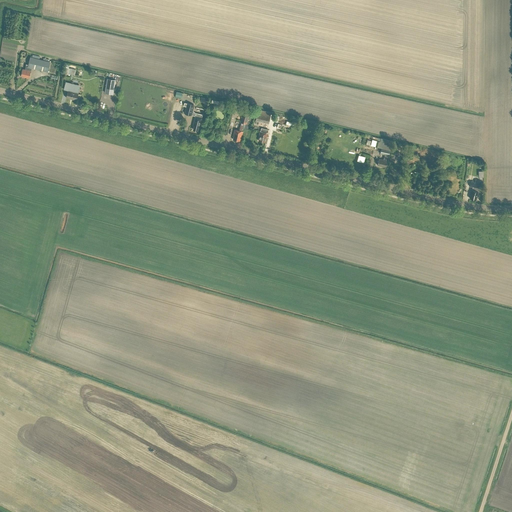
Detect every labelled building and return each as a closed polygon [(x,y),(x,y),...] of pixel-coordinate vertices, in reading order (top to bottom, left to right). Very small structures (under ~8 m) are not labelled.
[(50,62),(30,58),(29,65),(26,65),(25,70),(22,69),(21,76),(30,78),(32,68),(48,72),(50,62)] [(74,76),(75,69),(65,66),(63,73),(74,76)] [(113,94),(115,80),(108,79),(105,93),(113,94)] [(76,92),(78,83),(72,81),(70,90),(67,89),(66,97),(77,99),(79,92),(76,92)] [(185,112),(191,114),(194,104),(187,102),(184,102),(183,105),(186,106),(185,112)] [(255,120),(269,123),(271,112),(258,109),(255,120)] [(243,111),(240,122),(247,124),(250,113),(243,111)] [(195,123),(193,129),(198,130),(199,125),(200,126),(202,116),(201,116),(202,114),(198,113),(198,115),(196,115),(194,123),(195,123)] [(259,134),(260,134),(259,140),(265,141),(267,136),(268,132),(268,128),(261,127),(260,130),(259,134)] [(234,133),(233,138),(240,140),(241,134),(242,134),(243,130),(234,129),(233,133),(234,133)] [(371,145),(381,147),(380,152),(384,153),(383,158),(379,158),(377,164),(386,166),(388,159),(391,160),(392,155),(389,155),(392,140),(373,136),(371,145)] [(476,199),(480,182),(481,179),(475,178),(474,181),(471,180),(469,185),(473,186),(470,198),(476,199)]
